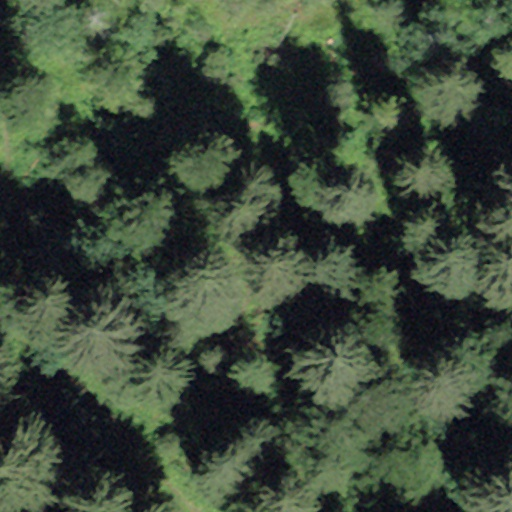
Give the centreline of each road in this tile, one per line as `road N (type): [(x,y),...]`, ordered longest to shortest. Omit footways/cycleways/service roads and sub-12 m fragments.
road 1 (track): [(179,511),(29,311),(8,259),(0,207)]
road 2 (track): [(0,129),(2,0)]
